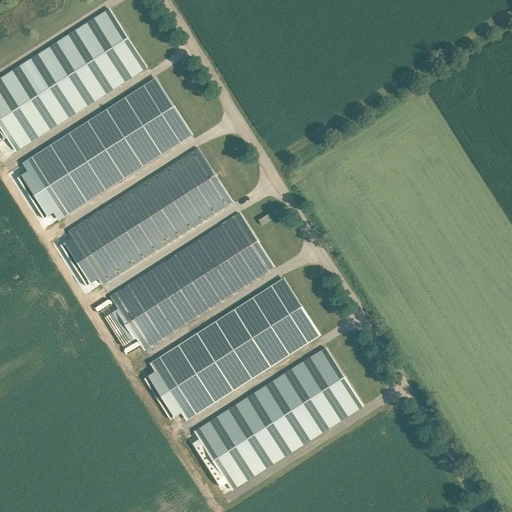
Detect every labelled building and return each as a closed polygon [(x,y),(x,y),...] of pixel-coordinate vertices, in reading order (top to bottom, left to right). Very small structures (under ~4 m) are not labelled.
[(0,141),(7,137),(16,151),(147,67),(110,10),(0,80),(0,141)] [(155,79),(25,162),(39,184),(47,197),(61,219),(191,136),(155,79)] [(69,231),(103,285),(233,202),(199,148),(69,231)] [(118,309),(105,317),(110,325),(119,338),(124,346),(137,338),(145,350),(275,267),(241,214),(111,297),(118,309)] [(151,374),(145,378),(154,392),(162,406),(171,419),(177,415),(181,413),(186,421),(187,421),(189,419),(206,408),(319,337),(321,335),(286,279),(285,278),(282,279),(152,362),(150,364),(155,372),(151,374)] [(200,439),(193,444),(220,487),(227,482),(232,490),(363,406),(326,348),(195,432),(200,439)]
